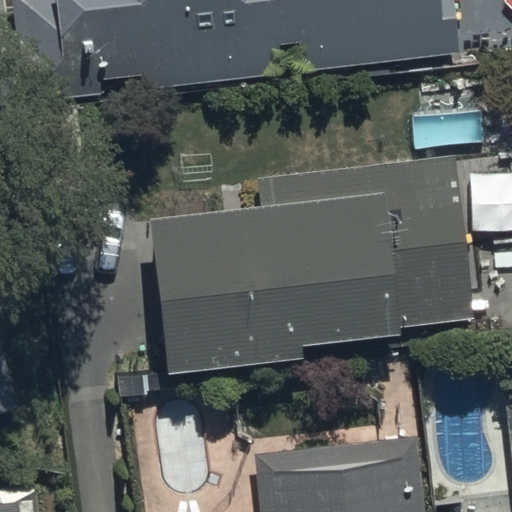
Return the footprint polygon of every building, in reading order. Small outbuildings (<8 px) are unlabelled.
[(8,0),(21,110),(101,101),(99,83),(141,78),(143,93),(281,78),(278,50),(298,48),(302,75),(457,58),(450,0),(8,0)] [(131,170),(148,324),(283,310),(282,295),(378,285),(380,303),(462,294),(445,131),(247,152),(247,157),(131,170)] [(0,395),(15,391),(0,340),(0,395)] [(511,511),(511,349),(493,352),(511,511)] [(420,511),(410,417),(247,435),(255,511),(420,511)] [(0,511),(23,511),(17,456),(0,457),(0,511)]
